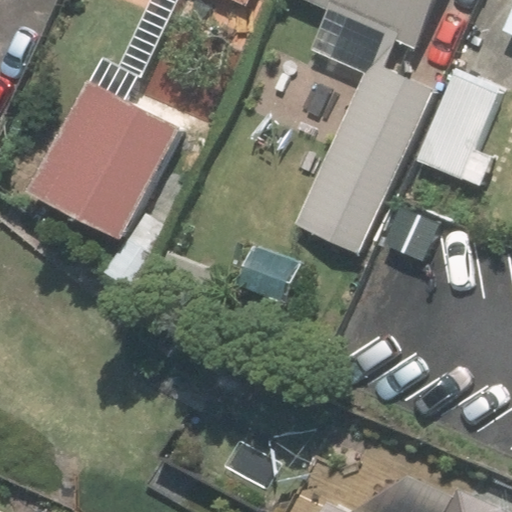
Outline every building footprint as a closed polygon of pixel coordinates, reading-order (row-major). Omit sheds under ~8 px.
[(307,0),(417,48),(438,0),(307,0)] [(364,256),(438,96),(378,67),(302,228),(364,256)] [(508,96),(461,76),(424,159),(488,189),(500,161),(482,153),(508,96)] [(92,84),(32,192),(121,243),(183,134),(92,84)] [(296,265),(253,246),(238,280),(281,299),(296,265)] [(511,511),(511,493),(470,475),(461,496),(459,496),(457,502),(412,482),(365,511),(334,511),(333,511),(332,511),(511,511)]
